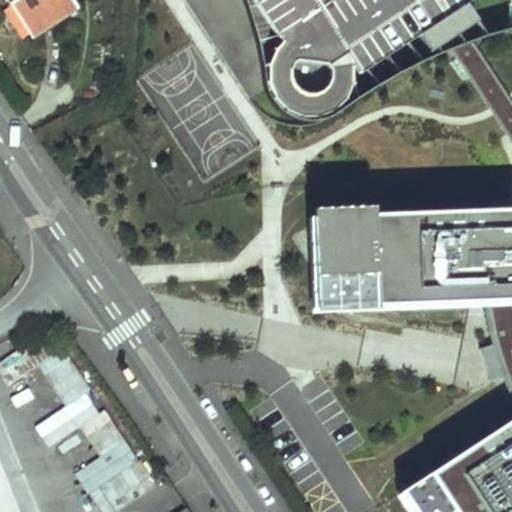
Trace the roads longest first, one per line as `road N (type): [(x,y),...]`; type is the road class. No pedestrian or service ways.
road 1 (tertiary): [(0,145),(246,511)]
road 2 (unknown): [(0,394),(55,511)]
